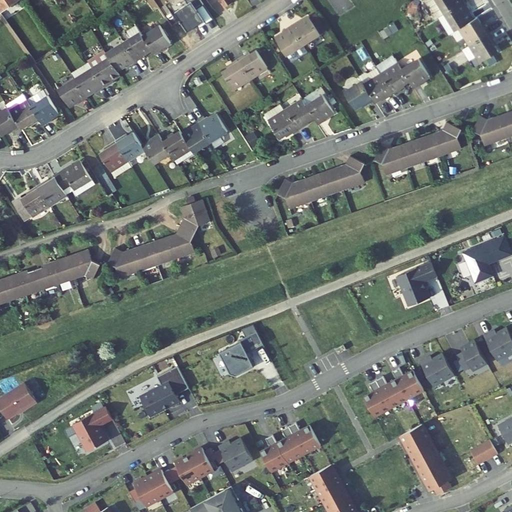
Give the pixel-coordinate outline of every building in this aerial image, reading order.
[(0,0),(0,12),(18,1),(17,0),(0,0)] [(432,0),(440,12),(459,0),(432,0)] [(467,7),(461,0),(459,0),(440,12),(451,29),(458,25),(469,17),(464,9),(467,7)] [(440,12),(435,15),(445,32),(451,29),(440,12)] [(306,42),(323,31),(311,13),(303,18),(301,16),(293,21),(306,42)] [(477,13),(469,17),(458,25),(468,42),(490,28),(484,20),(482,21),(477,13)] [(288,53),(306,42),(293,21),(284,26),(286,29),(277,35),(288,53)] [(173,42),(162,25),(145,35),(154,48),(158,54),(165,50),(164,47),(173,42)] [(496,37),(490,28),(468,42),(479,59),(498,47),(493,39),(496,37)] [(145,54),(154,48),(145,35),(143,31),(126,42),(139,62),(147,57),(145,54)] [(130,68),(139,62),(126,42),(109,53),(121,70),(128,65),(130,68)] [(253,75),(269,65),(257,46),(249,52),(247,49),(239,54),(253,75)] [(123,74),(121,70),(109,53),(108,51),(92,62),(95,68),(108,87),(116,81),(115,79),(123,74)] [(428,70),(417,53),(401,63),(410,76),(414,83),(422,78),(420,75),(428,70)] [(235,86),(253,75),(239,54),(230,60),(232,62),(224,68),(235,86)] [(402,81),(410,76),(401,63),(399,59),(382,70),(394,90),(403,85),(402,81)] [(375,97),(376,98),(384,93),(386,95),(394,90),(382,70),(378,64),(369,69),(366,69),(360,73),(362,76),(375,97)] [(99,93),(108,87),(95,68),(79,79),(90,96),(98,91),(99,93)] [(366,102),(375,97),(362,76),(345,87),(356,105),(364,100),(366,102)] [(91,98),(90,96),(79,79),(62,90),(73,107),(81,102),(82,104),(91,98)] [(50,95),(46,89),(29,100),(29,101),(33,107),(50,95)] [(334,107),(323,89),(306,100),(315,114),(319,120),(327,115),(326,112),(334,107)] [(62,113),(50,95),(33,107),(42,121),(46,126),(54,121),(53,119),(62,113)] [(307,119),(315,114),(306,100),(304,96),(287,106),(300,126),(309,121),(307,119)] [(282,98),(272,104),(277,112),(287,106),(282,98)] [(34,127),(42,121),(33,107),(29,101),(13,112),(23,127),(25,130),(33,125),(34,127)] [(292,132),(300,126),(287,106),(277,112),(272,104),(265,109),(270,117),(281,135),(290,130),(292,132)] [(480,109),(472,124),(481,128),(486,139),(511,129),(511,104),(488,113),(480,109)] [(14,133),(23,127),(13,112),(10,107),(0,113),(0,128),(5,136),(13,131),(14,133)] [(216,139),(232,128),(221,112),(213,117),(211,114),(203,120),(216,139)] [(382,139),(374,154),(382,158),(387,170),(460,143),(455,131),(458,124),(443,117),(438,127),(437,125),(430,128),(431,130),(421,134),(419,133),(411,136),(410,138),(400,142),(399,140),(392,143),(393,145),(382,139)] [(197,151),(216,139),(203,120),(193,126),(195,129),(186,135),(194,147),(197,151)] [(178,158),(194,147),(186,135),(183,130),(174,135),(173,133),(165,138),(174,153),(178,158)] [(131,160),(148,149),(146,147),(137,133),(129,138),(127,136),(118,141),(131,160)] [(157,164),(174,153),(165,138),(161,133),(153,139),(154,141),(146,147),(148,149),(157,164)] [(114,171),(131,160),(118,141),(111,147),(112,149),(103,155),(114,171)] [(197,151),(194,147),(178,158),(181,163),(198,152),(197,151)] [(287,174),(279,190),(288,193),(292,205),(366,177),(362,166),(366,158),(350,150),(346,159),(296,177),(287,174)] [(96,180),(85,162),(77,168),(75,165),(58,176),(60,178),(68,191),(76,186),(80,191),(96,180)] [(71,196),(68,191),(60,178),(51,184),(50,181),(41,187),(54,207),(71,196)] [(37,217),(54,207),(41,187),(33,192),(35,194),(26,200),(37,217)] [(24,198),(15,204),(27,223),(37,217),(26,200),(24,198)] [(182,206),(183,209),(203,202),(202,198),(182,206)] [(185,216),(182,224),(198,231),(201,224),(210,220),(203,202),(183,209),(185,216)] [(126,250),(118,246),(111,261),(119,266),(123,277),(197,250),(193,239),(198,231),(182,224),(178,231),(126,250)] [(511,237),(475,253),(487,283),(506,275),(501,263),(511,259),(511,260),(511,259),(511,237)] [(90,247),(0,279),(0,313),(4,305),(88,275),(95,279),(103,263),(94,259),(90,247)] [(443,262),(409,276),(422,306),(442,298),(435,282),(449,276),(443,262)] [(511,331),(508,333),(506,329),(496,334),(508,358),(511,355),(511,331)] [(242,341),(221,351),(232,372),(237,374),(255,365),(248,352),(264,344),(257,331),(241,339),(242,341)] [(472,347),(474,351),(469,354),(477,368),(483,365),(485,368),(499,360),(488,339),(472,347)] [(347,348),(344,343),(336,348),(339,353),(347,348)] [(446,384),(466,374),(455,354),(444,360),(442,356),(433,360),(446,384)] [(162,386),(140,397),(151,417),(164,409),(164,408),(169,405),(170,407),(179,402),(176,395),(189,388),(178,366),(157,377),(162,386)] [(425,370),(415,375),(410,366),(403,369),(408,378),(419,398),(435,389),(425,370)] [(398,382),(394,376),(388,379),(403,406),(419,398),(408,378),(398,382)] [(380,383),(385,391),(376,396),(387,415),(403,406),(388,379),(380,383)] [(32,389),(3,407),(11,420),(14,425),(44,407),(32,389)] [(0,401),(0,426),(11,420),(3,407),(0,401)] [(117,404),(84,422),(98,449),(119,439),(110,424),(124,417),(117,404)] [(312,429),(308,422),(302,426),(316,453),(332,445),(321,424),(312,429)] [(315,453),(300,425),(294,428),(298,436),(287,442),(298,462),(315,453)] [(439,438),(431,425),(411,436),(419,450),(439,438)] [(300,462),(285,434),(279,437),(283,445),(272,451),(283,471),(300,462)] [(447,452),(439,438),(419,450),(427,463),(447,452)] [(232,449),(225,452),(231,463),(239,459),(244,469),(264,458),(254,439),(241,445),(239,441),(230,446),(232,449)] [(509,453),(503,440),(483,450),(489,462),(509,453)] [(141,491),(150,508),(185,491),(180,482),(196,474),(198,478),(220,467),(217,461),(224,457),(221,450),(214,453),(212,450),(187,462),(188,466),(174,473),(173,470),(145,484),(147,488),(141,491)] [(454,465),(447,452),(427,463),(434,477),(454,465)] [(352,476),(344,463),(324,474),(332,488),(352,476)] [(461,488),(457,481),(462,478),(455,464),(433,476),(440,490),(444,488),(448,495),(461,488)] [(359,490),(351,477),(331,488),(339,502),(359,490)] [(209,511),(217,511),(225,508),(227,511),(254,511),(247,500),(250,499),(242,485),(206,506),(209,511)] [(349,511),(367,502),(359,490),(339,501),(343,511),(349,511)] [(97,507),(99,511),(123,511),(120,506),(112,510),(107,501),(97,507)] [(372,511),(367,502),(349,511),(372,511)]
